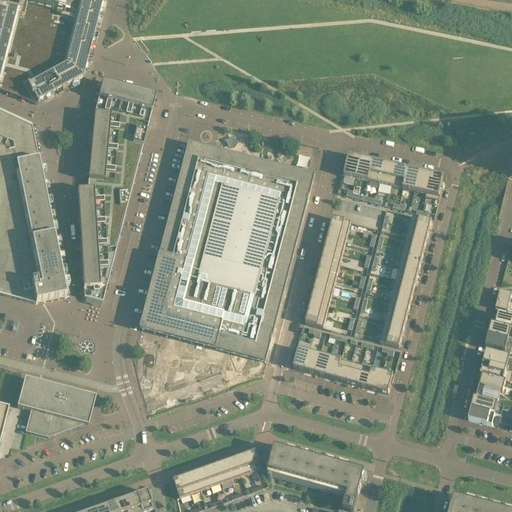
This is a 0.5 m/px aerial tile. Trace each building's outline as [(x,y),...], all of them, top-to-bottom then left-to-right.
[(0,0),(0,92),(22,100),(36,106),(73,85),(82,81),(99,15),(100,0),(0,0)] [(155,98),(135,93),(102,84),(93,116),(86,199),(76,199),(83,300),(102,304),(142,150),(151,114),(155,100),(155,98)] [(0,296),(35,305),(44,303),(66,299),(48,213),(48,209),(31,126),(0,112),(0,296)] [(158,266),(141,332),(266,365),(314,178),(310,177),(219,153),(189,146),(158,266)] [(356,180),(361,160),(348,157),(346,169),(344,168),(342,177),(356,180)] [(356,180),(368,183),(372,163),(361,160),(356,180)] [(384,165),(372,163),(368,183),(380,186),(384,165)] [(380,186),(378,194),(389,196),(391,188),(396,168),(384,165),(380,186)] [(403,191),(407,170),(396,168),(391,188),(403,191)] [(419,173),(407,170),(403,191),(415,193),(419,173)] [(431,176),(419,173),(415,193),(426,196),(431,176)] [(426,196),(425,199),(439,203),(442,190),(440,190),(443,178),(431,176),(426,196)] [(412,219),(410,230),(429,234),(432,223),(412,219)] [(330,231),(348,236),(351,225),(333,220),(330,231)] [(426,245),(429,234),(410,230),(407,240),(426,245)] [(327,242),(345,246),(348,236),(330,231),(327,242)] [(426,245),(407,240),(404,250),(423,255),(426,245)] [(327,242),(325,252),(342,257),(345,246),(327,242)] [(404,250),(402,261),(421,266),(423,255),(404,250)] [(322,263),(340,267),(342,257),(325,252),(322,263)] [(418,276),(421,266),(402,261),(399,271),(418,276)] [(340,267),(322,263),(319,273),(337,278),(340,267)] [(393,270),(390,280),(396,281),(396,282),(415,287),(418,276),(399,271),(399,272),(393,270)] [(319,273),(316,284),(334,288),(337,278),(319,273)] [(396,282),(394,292),(413,297),(415,287),(396,282)] [(316,284),(314,294),(332,299),(334,288),(316,284)] [(410,308),(413,297),(394,292),(391,303),(410,308)] [(500,292),(494,316),(506,319),(506,318),(511,320),(511,311),(510,311),(511,305),(509,304),(511,295),(500,292)] [(329,309),(332,299),(314,294),(311,304),(329,309)] [(388,313),(407,318),(410,308),(391,303),(388,313)] [(329,309),(311,304),(308,315),(326,319),(329,309)] [(388,313),(385,324),(405,329),(407,318),(388,313)] [(305,326),(323,330),(326,319),(308,315),(305,326)] [(506,319),(494,316),(491,327),(511,332),(511,320),(506,318),(506,319)] [(402,339),(405,329),(385,324),(383,334),(402,339)] [(511,344),(511,332),(491,327),(488,338),(511,344)] [(402,339),(383,334),(380,345),(399,350),(402,339)] [(511,344),(488,338),(485,350),(510,356),(511,347),(511,344)] [(309,354),(304,373),(314,376),(321,353),(310,350),(309,354)] [(293,370),(304,373),(309,354),(297,351),(295,359),(296,359),(293,370)] [(314,376),(325,379),(331,356),(321,353),(314,376)] [(511,361),(486,354),(483,366),(511,373),(511,361)] [(331,356),(325,379),(335,382),(340,363),(341,363),(342,359),(331,356)] [(335,382),(346,385),(351,366),(341,363),(340,363),(335,382)] [(361,369),(356,387),(367,390),(372,371),(372,372),(373,368),(362,365),(361,369)] [(372,371),(367,390),(377,393),(382,374),(384,367),(374,365),(373,368),(372,372),(372,371)] [(361,369),(351,366),(346,385),(356,387),(361,369)] [(511,373),(483,366),(480,377),(482,378),(506,383),(505,384),(510,385),(511,376),(511,373)] [(394,378),(382,374),(377,393),(388,396),(391,385),(392,386),(394,378)] [(482,378),(479,389),(500,394),(503,395),(505,384),(506,383),(482,378)] [(47,439),(83,427),(87,428),(95,398),(91,397),(70,391),(24,379),(16,409),(30,413),(25,433),(47,439)] [(476,400),(497,406),(500,394),(479,389),(476,400)] [(473,399),(471,410),(496,416),(496,417),(500,418),(501,418),(504,407),(497,406),(476,400),(473,399)] [(0,441),(9,407),(0,404),(0,441)] [(471,410),(468,422),(493,428),(496,417),(496,416),(471,410)] [(500,418),(499,424),(511,427),(509,432),(511,432),(511,420),(501,418),(500,418)] [(269,449),(256,454),(262,472),(261,472),(262,473),(348,497),(347,500),(343,511),(354,511),(365,475),(269,449)] [(261,472),(262,472),(256,454),(245,458),(252,475),(261,472)] [(252,475),(245,458),(235,461),(241,479),(252,475)] [(241,479),(235,461),(225,465),(231,482),(241,479)] [(231,482),(225,465),(215,468),(221,486),(231,482)] [(221,486),(215,468),(204,472),(211,490),(221,486)] [(211,490),(204,472),(194,476),(200,493),(211,490)] [(200,493),(194,476),(184,479),(190,497),(200,493)] [(190,497),(184,479),(174,483),(180,501),(190,497)] [(150,491),(135,496),(140,511),(151,511),(154,511),(153,493),(153,492),(152,492),(152,491),(151,491),(150,491)] [(140,511),(135,496),(125,500),(129,511),(140,511)] [(129,511),(125,500),(115,504),(117,511),(129,511)] [(497,511),(453,500),(450,511),(497,511)]
